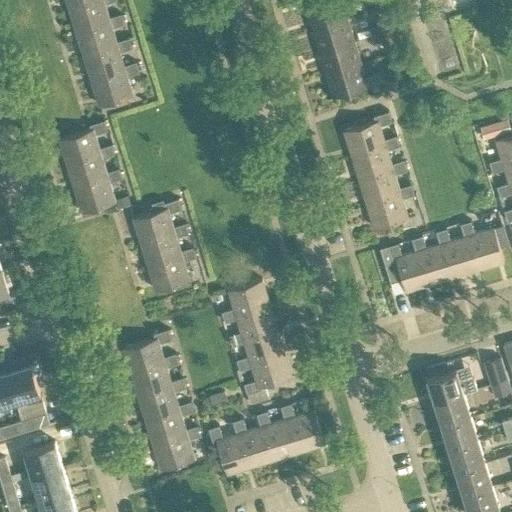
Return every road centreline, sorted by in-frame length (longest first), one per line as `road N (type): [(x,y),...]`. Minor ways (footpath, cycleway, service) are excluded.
road 1 (unclassified): [(351,370),(237,0)]
road 2 (residential): [(116,511),(64,344),(47,322)]
road 3 (residential): [(47,322),(46,276),(0,132)]
road 4 (residential): [(351,370),(511,320)]
road 5 (unclassified): [(387,494),(351,370)]
